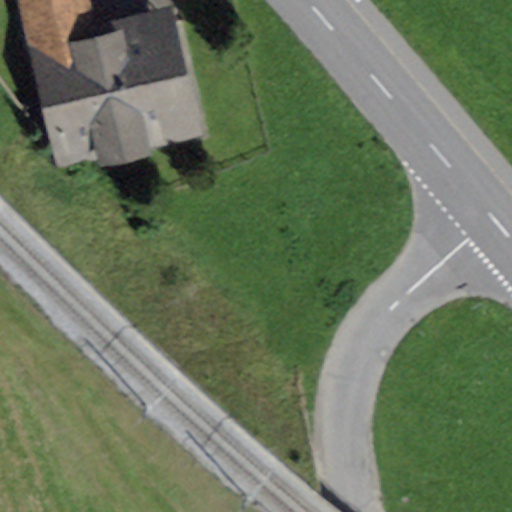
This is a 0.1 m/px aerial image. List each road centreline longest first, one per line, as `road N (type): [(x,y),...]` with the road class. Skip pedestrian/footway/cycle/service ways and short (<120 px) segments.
road 1 (residential): [(354,511),(350,405),(375,331),(393,304),(492,218)]
road 2 (secondary): [(492,218),(304,0)]
